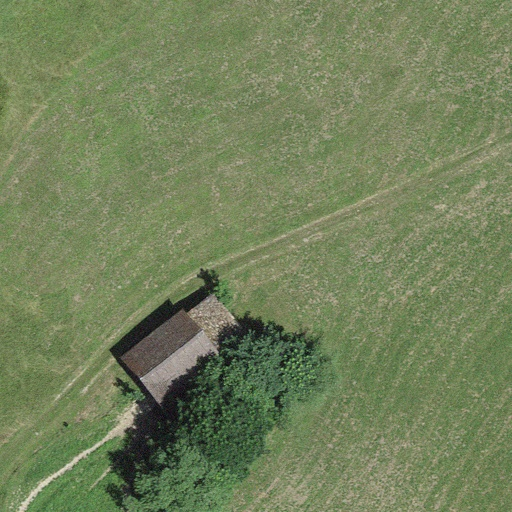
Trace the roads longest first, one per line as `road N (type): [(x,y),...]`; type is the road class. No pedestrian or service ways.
road 1 (track): [(0,469),(145,321),(378,211)]
road 2 (track): [(511,145),(378,211)]
